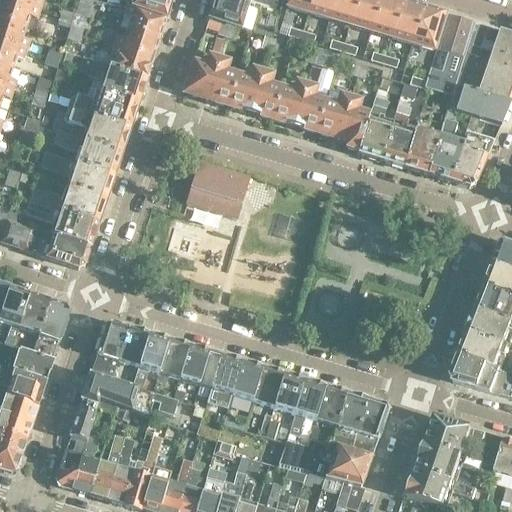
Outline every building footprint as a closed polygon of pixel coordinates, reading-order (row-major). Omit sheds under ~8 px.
[(1,0),(0,0),(0,1),(0,21),(26,30),(30,19),(37,22),(40,13),(1,0)] [(1,0),(40,13),(44,3),(36,1),(36,0),(1,0)] [(168,0),(137,0),(134,10),(134,11),(166,21),(172,1),(168,0)] [(222,0),(215,0),(209,20),(221,24),(229,26),(236,29),(242,31),(249,8),(222,0)] [(264,0),(262,11),(270,13),(273,0),(264,0)] [(312,0),(288,0),(286,10),(307,16),(312,0)] [(312,0),(307,16),(328,22),(334,0),(312,0)] [(334,0),(328,22),(349,28),(357,0),(334,0)] [(357,0),(349,28),(370,35),(379,0),(357,0)] [(379,0),(370,35),(390,41),(401,4),(386,0),(379,0)] [(390,41),(411,47),(422,10),(401,4),(390,41)] [(130,20),(126,32),(159,42),(166,21),(134,11),(134,10),(126,7),(123,18),(130,20)] [(411,47),(433,53),(443,17),(422,10),(411,47)] [(75,16),(62,12),(59,20),(72,24),(75,16)] [(451,99),(473,26),(445,18),(435,53),(446,56),(441,75),(429,72),(423,91),(451,99)] [(72,24),(59,20),(57,27),(70,31),(72,24)] [(26,30),(0,21),(0,44),(27,54),(30,43),(23,41),(26,30)] [(225,39),(229,26),(221,24),(217,36),(225,39)] [(468,46),(491,53),(511,58),(511,36),(498,32),(495,43),(482,39),(486,29),(474,25),(468,46)] [(236,29),(229,26),(225,39),(233,41),(236,29)] [(270,30),(254,26),(251,34),(267,39),(270,30)] [(82,39),(85,31),(72,27),(70,34),(82,39)] [(289,30),(286,39),(299,43),(302,34),(289,30)] [(116,39),(113,49),(153,61),(159,42),(126,32),(123,41),(116,39)] [(302,34),(299,43),(312,46),(315,38),(302,34)] [(80,47),(82,39),(70,35),(67,42),(80,47)] [(268,53),(271,41),(264,38),(260,51),(268,53)] [(275,55),(279,44),(271,41),(268,53),(275,55)] [(341,55),(343,47),(331,43),(328,51),(341,55)] [(27,54),(0,44),(0,65),(13,71),(17,60),(24,62),(27,54)] [(479,49),(468,46),(466,54),(476,57),(479,49)] [(343,47),(341,55),(354,59),(356,50),(343,47)] [(153,61),(113,49),(110,58),(117,60),(113,71),(146,82),(153,61)] [(312,65),(316,54),(308,51),(305,63),(312,65)] [(61,57),(48,53),(46,60),(59,65),(61,57)] [(511,58),(491,53),(485,73),(511,80),(511,58)] [(312,65),(320,68),(324,56),(316,54),(312,65)] [(194,65),(184,95),(206,101),(219,59),(207,55),(204,65),(201,64),(200,67),(194,65)] [(382,67),(385,59),(372,55),(369,64),(382,67)] [(206,101),(228,108),(237,75),(228,72),(231,63),(219,59),(206,101)] [(385,59),(382,67),(395,71),(398,63),(385,59)] [(59,65),(45,60),(43,68),(56,72),(59,65)] [(104,84),(101,94),(138,106),(143,92),(143,91),(145,85),(146,82),(113,71),(82,61),(78,74),(84,76),(85,78),(104,84)] [(357,79),(361,67),(353,64),(349,76),(357,79)] [(0,65),(0,89),(14,94),(17,84),(10,81),(13,71),(0,65)] [(365,81),(369,69),(361,67),(357,79),(365,81)] [(237,75),(228,108),(249,114),(263,72),(251,68),(248,78),(237,75)] [(321,69),(317,88),(328,90),(332,72),(321,69)] [(263,72),(249,114),(272,121),(282,88),(272,85),(275,75),(263,72)] [(511,80),(485,73),(477,94),(510,104),(511,98),(511,80)] [(408,88),(421,92),(424,83),(411,79),(408,88)] [(393,84),(380,80),(377,90),(390,94),(393,84)] [(306,85),(295,81),(292,91),(282,88),(272,121),(294,128),(306,85)] [(319,88),(306,85),(294,128),(317,135),(326,101),(316,98),(319,88)] [(414,90),(404,87),(401,95),(412,98),(414,90)] [(0,89),(0,109),(3,100),(11,102),(14,94),(0,89)] [(457,115),(478,122),(491,127),(491,126),(500,129),(510,105),(510,104),(477,94),(462,90),(454,115),(457,115)] [(48,96),(35,92),(33,100),(45,104),(48,96)] [(59,97),(50,94),(47,103),(56,106),(59,97)] [(67,110),(93,118),(129,130),(138,106),(101,94),(97,105),(75,98),(71,100),(67,110)] [(326,101),(317,135),(337,141),(350,98),(338,95),(336,104),(326,101)] [(358,153),(357,156),(380,163),(390,128),(396,109),(385,106),(387,100),(376,97),(368,121),(358,153)] [(350,98),(337,141),(345,143),(347,150),(358,153),(368,121),(370,114),(360,112),(363,102),(350,98)] [(45,104),(33,100),(30,108),(43,112),(45,104)] [(390,128),(380,163),(402,169),(413,135),(419,116),(409,113),(411,108),(398,105),(397,109),(390,128)] [(413,135),(402,169),(428,177),(439,141),(442,128),(427,124),(431,112),(422,109),(413,135)] [(88,133),(85,142),(122,154),(127,140),(126,140),(129,130),(93,118),(67,110),(64,120),(66,124),(88,133)] [(439,141),(428,177),(451,184),(453,177),(461,153),(462,148),(461,148),(464,138),(466,131),(475,133),(478,122),(447,113),(439,141)] [(50,130),(53,121),(43,118),(40,127),(50,130)] [(34,137),(22,132),(19,141),(32,145),(34,137)] [(80,157),(77,167),(114,179),(122,154),(85,142),(82,151),(75,149),(78,140),(57,133),(53,146),(60,148),(59,150),(80,157)] [(462,148),(461,153),(486,160),(491,146),(487,145),(464,138),(461,148),(462,148)] [(32,145),(19,141),(16,149),(29,153),(32,145)] [(453,177),(451,184),(469,189),(475,186),(486,160),(461,153),(453,177)] [(72,182),(69,190),(106,202),(114,179),(77,167),(45,157),(40,171),(72,182)] [(185,206),(187,206),(207,212),(236,221),(239,213),(242,202),(249,180),(198,164),(185,206)] [(33,169),(25,166),(22,176),(30,179),(33,169)] [(21,177),(8,173),(3,189),(16,193),(21,177)] [(25,187),(27,179),(21,177),(18,185),(25,187)] [(29,204),(61,214),(98,226),(106,202),(69,190),(65,200),(45,193),(45,195),(33,191),(29,204)] [(56,227),(53,238),(90,251),(98,226),(61,214),(29,204),(24,217),(56,227)] [(18,225),(20,218),(10,215),(7,222),(18,225)] [(7,222),(0,243),(0,244),(78,271),(84,267),(90,251),(7,222)] [(502,247),(495,266),(511,272),(511,246),(508,245),(507,245),(507,246),(503,248),(503,247),(502,247)] [(511,272),(495,266),(486,288),(511,298),(511,272)] [(0,287),(0,316),(9,290),(0,287)] [(511,298),(486,288),(477,313),(511,326),(511,298)] [(9,290),(0,316),(0,324),(11,328),(4,347),(11,350),(18,330),(29,297),(9,290)] [(29,297),(18,330),(37,337),(48,303),(29,297)] [(48,303),(32,356),(52,363),(68,314),(65,309),(48,303)] [(511,329),(511,326),(477,313),(468,335),(504,349),(511,329)] [(106,328),(96,357),(117,364),(128,330),(111,325),(111,324),(105,327),(106,328)] [(128,330),(117,364),(138,370),(149,336),(145,335),(144,334),(139,332),(137,333),(128,330)] [(504,349),(468,335),(459,357),(488,368),(496,370),(496,369),(504,349)] [(159,376),(170,342),(166,341),(165,340),(159,338),(158,339),(149,336),(138,370),(159,376)] [(177,345),(170,342),(159,376),(156,385),(165,388),(167,379),(177,382),(188,348),(186,347),(185,346),(179,344),(177,345)] [(188,348),(177,382),(198,388),(209,354),(206,353),(205,352),(200,350),(198,351),(188,348)] [(18,352),(12,372),(46,383),(52,363),(32,356),(21,352),(20,352),(18,352)] [(209,354),(198,388),(209,392),(220,358),(209,354)] [(488,368),(459,357),(451,378),(454,383),(511,400),(511,375),(496,369),(496,370),(488,368)] [(220,358),(209,392),(229,398),(240,363),(239,363),(237,361),(231,360),(230,360),(220,358)] [(240,363),(229,398),(250,404),(261,370),(259,369),(258,367),(251,366),(250,367),(240,363)] [(0,386),(7,389),(5,398),(38,408),(46,383),(12,372),(0,368),(0,386)] [(261,370),(250,404),(272,411),(282,376),(280,376),(279,374),(273,372),(271,373),(261,370)] [(90,376),(81,403),(97,408),(98,401),(123,410),(123,411),(142,418),(147,402),(159,405),(157,413),(172,417),(176,403),(172,401),(130,388),(90,376)] [(282,376),(272,411),(292,417),(302,382),(301,382),(300,380),(294,378),(292,379),(282,376)] [(302,382),(292,417),(294,417),(287,441),(296,444),(304,420),(313,423),(324,389),(322,388),(321,386),(315,385),(313,386),(302,382)] [(324,389),(313,423),(334,430),(345,395),(344,394),(343,393),(337,391),(335,392),(324,389)] [(183,394),(176,391),(172,401),(180,404),(183,394)] [(345,395),(334,430),(377,442),(387,414),(388,413),(385,406),(383,407),(364,401),(363,399),(358,397),(356,398),(345,395)] [(0,412),(33,423),(38,408),(5,398),(2,405),(0,404),(0,412)] [(70,440),(75,442),(85,445),(88,437),(94,417),(97,408),(81,403),(70,440)] [(0,412),(0,431),(27,440),(33,423),(0,412)] [(128,424),(131,415),(121,412),(118,421),(128,424)] [(271,419),(263,416),(257,436),(265,438),(269,424),(271,419)] [(241,432),(243,425),(223,419),(221,427),(241,432)] [(434,423),(427,444),(480,464),(485,465),(496,469),(504,441),(480,434),(471,431),(439,421),(434,423)] [(265,438),(273,440),(277,426),(269,424),(265,438)] [(198,428),(195,438),(216,444),(219,435),(198,428)] [(312,429),(309,440),(315,442),(319,431),(312,429)] [(0,450),(22,458),(27,440),(0,431),(0,450)] [(71,491),(88,496),(98,463),(91,461),(97,440),(88,437),(82,459),(71,491)] [(98,463),(88,496),(106,501),(116,469),(124,441),(114,438),(106,466),(98,463)] [(360,490),(371,459),(336,448),(327,446),(315,442),(309,440),(308,440),(306,447),(284,441),(276,467),(288,470),(325,479),(324,481),(341,485),(350,488),(360,490)] [(116,469),(106,501),(124,507),(134,474),(137,463),(129,461),(134,444),(124,441),(116,469)] [(134,474),(124,507),(141,511),(150,479),(157,457),(161,444),(152,441),(140,476),(134,474)] [(494,475),(495,475),(511,479),(511,443),(504,441),(496,469),(494,475)] [(55,483),(57,487),(71,491),(82,459),(85,445),(75,442),(71,455),(64,453),(55,483)] [(234,448),(217,443),(214,455),(231,461),(234,448)] [(427,444),(419,468),(454,481),(458,468),(477,474),(480,464),(427,444)] [(0,470),(11,474),(17,471),(22,458),(0,450),(0,470)] [(150,479),(141,511),(158,511),(168,484),(170,475),(163,472),(166,461),(157,457),(150,479)] [(168,484),(158,511),(177,511),(185,489),(192,465),(182,461),(174,486),(168,484)] [(255,511),(256,509),(248,507),(254,486),(260,466),(250,463),(245,479),(244,484),(235,511),(255,511)] [(494,475),(496,469),(485,465),(482,475),(493,479),(494,475)] [(419,468),(407,500),(411,501),(420,503),(429,505),(444,509),(449,493),(472,501),(477,489),(454,481),(419,468)] [(185,489),(177,511),(196,511),(201,494),(194,492),(200,474),(191,471),(185,489)] [(305,476),(287,472),(283,486),(301,491),(302,486),(305,476)] [(201,494),(196,511),(215,511),(219,500),(225,477),(217,474),(217,476),(209,474),(202,495),(201,494)] [(219,500),(215,511),(235,511),(244,484),(245,479),(235,476),(232,488),(223,485),(220,499),(219,500)] [(305,476),(302,486),(311,488),(312,484),(321,486),(323,481),(305,476)] [(321,486),(320,490),(319,492),(338,497),(341,485),(324,481),(323,481),(321,486)] [(256,509),(255,511),(275,511),(277,505),(283,488),(272,485),(264,511),(256,509)] [(508,504),(511,490),(511,488),(504,486),(500,502),(508,504)] [(350,488),(343,511),(344,511),(347,511),(357,511),(364,492),(360,490),(350,488)] [(277,505),(275,511),(294,511),(298,501),(289,499),(287,508),(277,505)] [(298,501),(294,511),(305,511),(308,505),(298,501)] [(426,511),(429,505),(420,503),(416,511),(426,511)]
